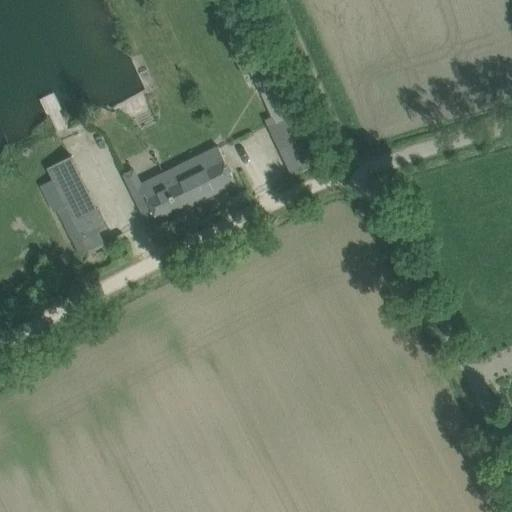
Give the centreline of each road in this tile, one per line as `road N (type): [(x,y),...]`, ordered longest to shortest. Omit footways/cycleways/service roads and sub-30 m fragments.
road 1 (track): [(0,344),(327,180),(364,171),(286,0)]
road 2 (residential): [(511,455),(364,171),(511,128)]
